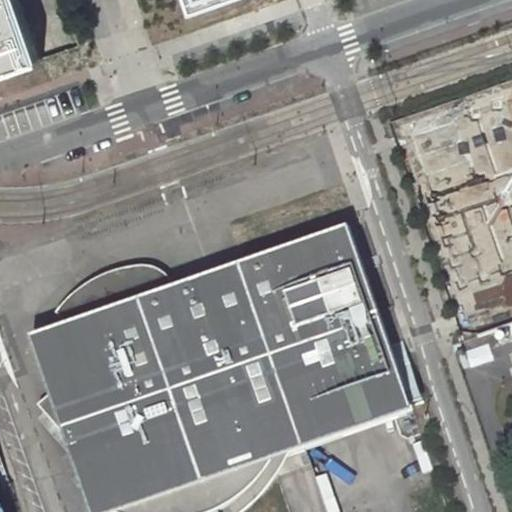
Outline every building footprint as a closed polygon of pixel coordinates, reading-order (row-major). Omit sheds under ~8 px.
[(0,0),(0,73),(40,60),(37,52),(18,0),(0,0)] [(194,0),(198,9),(222,0),(194,0)] [(511,268),(511,105),(412,141),(462,285),(511,268)] [(248,492),(259,482),(244,487),(240,476),(163,502),(160,492),(236,466),(270,454),(406,407),(348,238),(245,274),(227,280),(231,290),(223,294),(213,299),(205,302),(198,304),(186,308),(175,310),(170,310),(165,308),(162,302),(142,275),(138,272),(130,271),(122,271),(102,278),(87,287),(71,301),(59,315),(73,331),(95,356),(58,390),(40,406),(83,454),(109,482),(97,492),(91,498),(101,505),(113,511),(218,511),(223,510),(234,504),(248,492)] [(231,290),(227,280),(208,287),(162,302),(165,308),(170,310),(175,310),(186,308),(198,304),(205,302),(213,299),(223,294),(231,290)] [(58,390),(95,356),(73,331),(42,342),(58,390)] [(471,368),(494,359),(488,344),(465,352),(471,368)] [(97,492),(109,482),(83,454),(97,492)] [(259,482),(277,475),(270,454),(236,466),(240,476),(244,487),(259,482)] [(240,476),(236,466),(160,492),(163,502),(240,476)]
